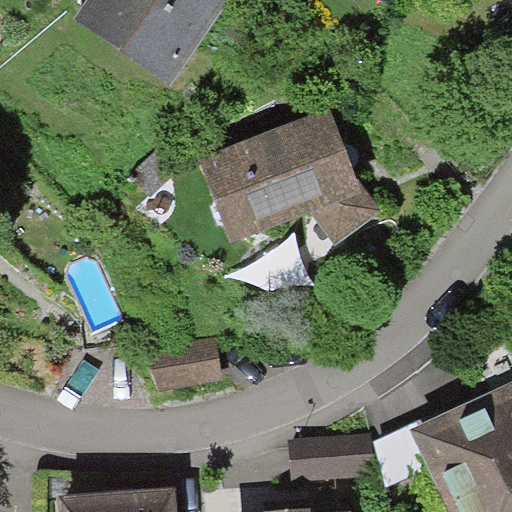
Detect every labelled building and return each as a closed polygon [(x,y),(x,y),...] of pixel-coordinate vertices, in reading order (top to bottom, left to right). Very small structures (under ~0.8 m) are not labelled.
[(93,0),(77,23),(173,91),(233,5),(225,0),(93,0)] [(231,247),(312,216),(333,248),(380,216),(357,182),(330,111),(198,161),(231,247)] [(483,395),(426,420),(429,428),(511,388),(511,326),(463,348),(483,395)] [(220,383),(211,332),(145,345),(155,396),(220,383)] [(429,474),(446,511),(511,511),(511,388),(429,428),(412,436),(429,474)] [(426,420),(374,444),(386,491),(429,474),(412,436),(429,428),(426,420)] [(370,433),(288,436),(289,477),(371,474),(370,433)] [(174,511),(172,491),(60,500),(60,511),(174,511)]
